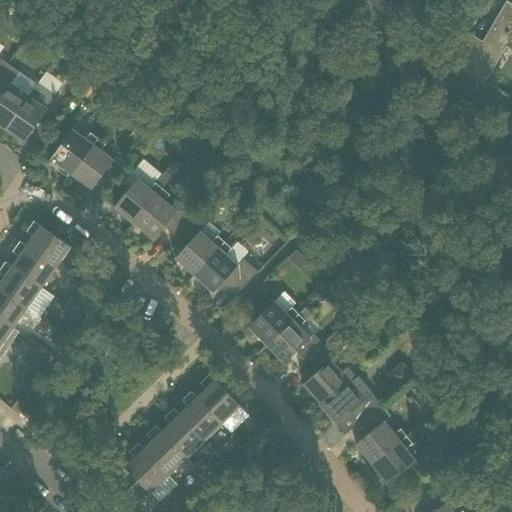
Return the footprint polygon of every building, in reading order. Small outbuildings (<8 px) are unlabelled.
[(368,0),(390,19),(406,0),(368,0)] [(449,61),(486,82),(507,46),(511,48),(511,3),(507,1),(484,41),(466,31),(449,61)] [(99,53),(88,45),(79,58),(90,66),(99,53)] [(0,76),(8,65),(0,58),(0,76)] [(0,123),(7,128),(28,97),(10,84),(19,72),(8,65),(0,76),(0,123)] [(47,110),(45,109),(55,95),(38,83),(28,97),(7,128),(26,141),(27,141),(26,140),(47,110)] [(148,137),(143,126),(134,130),(139,141),(148,137)] [(74,129),(51,159),(72,174),(99,139),(91,133),(87,139),(74,129)] [(72,174),(93,190),(115,160),(102,150),(106,144),(99,139),(72,174)] [(169,168),(157,182),(164,188),(176,173),(169,168)] [(138,178),(115,207),(135,223),(163,188),(156,182),(151,188),(138,178)] [(183,205),(178,211),(166,200),(171,195),(163,188),(135,223),(155,240),(165,227),(176,236),(194,214),(183,205)] [(27,231),(34,236),(27,245),(26,246),(57,267),(57,268),(66,275),(71,268),(61,261),(72,246),(35,221),(27,231)] [(193,240),(201,230),(195,225),(186,234),(193,240)] [(193,240),(176,258),(195,275),(225,242),(218,236),(213,241),(201,230),(193,240)] [(19,256),(12,266),(12,267),(43,288),(57,268),(57,267),(26,246),(27,245),(21,241),(13,252),(19,256)] [(238,264),(227,254),(232,248),(225,242),(195,275),(214,293),(224,281),(238,294),(259,271),(258,271),(243,258),(238,264)] [(293,261),(301,253),(297,249),(295,251),(289,257),(293,261)] [(0,270),(0,273),(5,277),(0,283),(0,288),(29,308),(45,318),(49,312),(45,309),(55,295),(43,288),(12,267),(12,266),(6,261),(0,270)] [(265,281),(258,289),(265,297),(273,289),(270,286),(265,281)] [(0,318),(15,328),(29,308),(0,288),(0,318)] [(249,327),(267,345),(299,314),(293,307),(296,303),(285,292),(249,327)] [(78,312),(83,304),(71,297),(66,304),(78,312)] [(85,318),(92,308),(84,303),(83,304),(78,312),(77,312),(85,318)] [(299,314),(267,345),(285,364),(296,352),(306,363),(324,345),(314,335),(312,337),(300,326),(306,320),(299,314)] [(0,360),(19,332),(14,329),(15,328),(0,318),(0,360)] [(64,347),(69,340),(62,334),(56,341),(64,347)] [(355,374),(354,373),(364,364),(359,359),(349,367),(348,367),(343,372),(332,360),(304,384),(321,404),(355,374)] [(206,388),(198,396),(197,397),(223,424),(232,433),(251,415),(210,374),(201,383),(206,388)] [(355,374),(321,404),(338,423),(350,413),(359,423),(381,404),(372,393),(366,398),(355,386),(361,381),(355,374)] [(14,380),(16,388),(24,387),(22,378),(14,380)] [(183,400),(188,405),(180,413),(179,414),(205,441),(223,424),(197,397),(198,396),(192,391),(183,400)] [(165,417),(171,422),(162,431),(161,432),(187,458),(205,441),(179,414),(180,413),(174,408),(165,417)] [(484,418),(472,427),(480,437),(492,428),(488,423),(484,418)] [(385,421),(356,444),(372,464),(407,436),(401,429),(395,433),(385,421)] [(147,434),(153,440),(144,448),(144,449),(170,475),(187,458),(161,432),(162,431),(157,425),(147,434)] [(372,464),(388,484),(417,461),(416,459),(425,433),(420,426),(407,436),(372,464)] [(151,493),(170,475),(144,449),(144,448),(139,443),(130,451),(135,457),(125,466),(139,481),(122,497),(132,507),(149,491),(151,493)] [(485,453),(471,463),(476,470),(490,461),(485,453)] [(204,475),(210,469),(201,459),(195,465),(204,475)] [(455,511),(448,502),(434,511),(464,511),(461,511),(455,511)]
